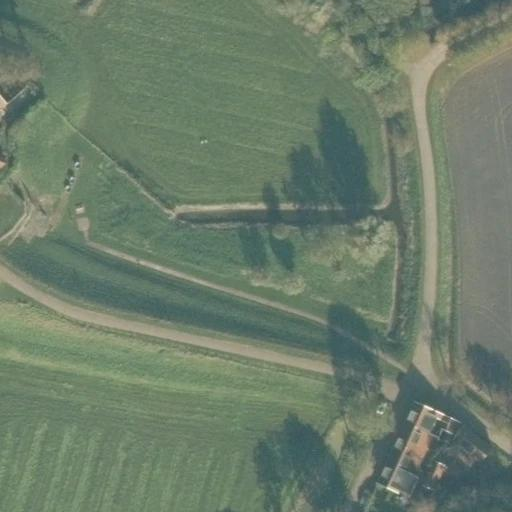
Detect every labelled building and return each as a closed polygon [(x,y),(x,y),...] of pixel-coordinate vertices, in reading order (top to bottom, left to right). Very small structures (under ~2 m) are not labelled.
[(459,425),(414,404),(405,425),(432,437),(439,440),(443,432),(453,438),(459,425)] [(414,477),(432,437),(405,425),(386,464),(414,477)] [(434,459),(444,467),(448,470),(457,458),(469,468),(475,462),(479,465),(491,450),(463,427),(452,443),(445,453),(441,449),(434,459)] [(443,432),(439,440),(449,446),(453,438),(443,432)] [(398,494),(399,493),(410,498),(419,479),(414,477),(386,464),(377,485),(398,494)] [(439,479),(427,475),(422,487),(433,492),(439,479)] [(434,491),(425,502),(435,511),(439,509),(447,503),(434,491)]
